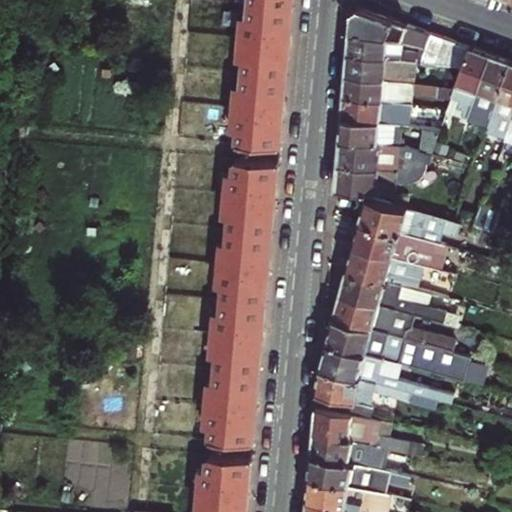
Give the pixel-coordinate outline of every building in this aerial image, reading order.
[(287,72),(291,27),(294,4),(252,0),(251,15),(244,14),(240,52),(247,53),(246,69),(287,72)] [(505,7),(511,9),(511,0),(494,0),(494,3),(505,7)] [(351,46),(406,51),(411,37),(363,20),(353,25),(353,32),(351,46)] [(406,51),(351,46),(351,55),(350,66),(403,72),(417,74),(437,76),(446,50),(411,37),(406,51)] [(461,55),(446,50),(437,76),(453,78),(461,55)] [(461,55),(453,78),(457,79),(466,80),(473,59),(461,55)] [(215,60),(177,56),(176,62),(215,66),(215,60)] [(473,59),(466,80),(458,100),(455,110),(469,115),(465,127),(472,129),(494,67),(487,65),(473,59)] [(214,74),(215,66),(176,62),(175,70),(214,74)] [(350,66),(349,73),(348,89),(401,94),(403,72),(350,66)] [(496,124),(511,79),(511,73),(509,72),(494,67),(472,129),(479,132),(483,120),(496,124)] [(284,104),(287,72),(246,69),(244,84),(237,84),(233,124),(241,125),(239,141),(281,145),(284,104)] [(417,74),(403,72),(401,94),(439,98),(451,99),(458,100),(466,80),(457,79),(454,86),(438,83),(416,81),(417,74)] [(511,79),(496,124),(511,129),(511,79)] [(401,94),(348,89),(347,96),(346,108),(400,114),(401,94)] [(439,98),(401,94),(400,114),(437,118),(439,98)] [(451,99),(444,118),(452,119),(455,110),(458,100),(451,99)] [(400,114),(346,108),(345,116),(344,131),(397,136),(400,114)] [(452,119),(451,122),(465,127),(469,115),(455,110),(452,119)] [(409,158),(342,151),(341,160),(340,176),(382,180),(408,182),(412,181),(415,180),(419,178),(421,176),(424,174),(426,171),(428,169),(429,166),(430,162),(430,160),(434,160),(435,153),(439,153),(451,122),(452,119),(444,118),(440,128),(435,126),(437,118),(400,114),(397,136),(396,150),(409,151),(409,158)] [(496,124),(483,120),(479,132),(491,136),(496,124)] [(397,136),(344,131),(343,139),(342,151),(409,158),(409,151),(396,150),(397,136)] [(239,148),(238,155),(279,159),(280,151),(281,145),(239,141),(239,148)] [(228,154),(226,171),(229,171),(236,172),(238,155),(228,154)] [(267,231),(272,231),(276,193),(279,159),(238,155),(236,172),(229,171),(225,210),(233,211),(232,227),(267,231)] [(382,180),(340,176),(339,180),(339,183),(372,185),(366,206),(372,207),(371,211),(461,236),(467,211),(414,196),(400,196),(381,186),(382,180)] [(481,237),(492,240),(499,209),(481,205),(476,227),(483,229),(481,237)] [(461,236),(371,211),(367,226),(364,234),(445,257),(448,246),(461,249),(462,245),(474,248),(476,240),(461,236)] [(164,213),(163,220),(201,224),(202,216),(164,213)] [(200,232),(201,224),(163,220),(163,228),(200,232)] [(223,242),(230,242),(232,227),(222,226),(221,241),(223,242)] [(270,260),(272,233),(272,231),(267,231),(232,227),(230,242),(223,242),(220,279),(226,279),(225,296),(266,301),(270,260)] [(511,250),(511,235),(501,232),(496,246),(511,250)] [(462,262),(445,257),(364,234),(361,246),(357,259),(423,278),(428,258),(433,260),(431,265),(447,270),(448,265),(460,268),(462,262)] [(461,297),(463,289),(423,278),(357,259),(353,273),(350,283),(421,303),(425,288),(461,297)] [(346,296),(343,306),(419,328),(439,333),(449,336),(452,326),(418,317),(421,303),(350,283),(346,296)] [(264,332),(266,301),(225,296),(223,312),(217,311),(213,351),(219,351),(218,367),(260,371),(264,332)] [(419,328),(343,306),(339,318),(336,330),(409,351),(454,364),(457,355),(434,348),(439,333),(419,328)] [(402,374),(409,351),(336,330),(332,342),(329,353),(384,369),(402,374)] [(454,364),(409,351),(402,374),(404,375),(466,393),(473,370),(454,364)] [(153,352),(152,360),(189,364),(189,356),(153,352)] [(326,363),(322,378),(433,411),(454,417),(456,408),(399,391),(379,385),(384,369),(329,353),(326,363)] [(188,371),(189,364),(152,360),(151,368),(188,371)] [(209,366),(208,381),(211,381),(217,382),(218,367),(209,366)] [(218,367),(217,382),(211,381),(207,420),(214,421),(212,437),(254,441),(258,401),(260,371),(218,367)] [(402,374),(384,369),(379,385),(399,391),(404,375),(402,374)] [(320,392),(319,403),(375,420),(378,420),(381,405),(390,408),(431,419),(433,411),(322,378),(320,392)] [(375,420),(319,403),(318,422),(372,433),(375,420)] [(378,420),(387,422),(390,408),(381,405),(378,420)] [(372,433),(318,422),(316,438),(316,446),(418,468),(420,459),(373,449),(376,434),(372,433)] [(253,449),(254,441),(212,437),(212,445),(211,452),(252,456),(253,449)] [(418,468),(316,446),(315,459),(314,468),(404,487),(407,473),(416,475),(418,468)] [(205,511),(247,511),(249,490),(252,456),(211,452),(209,469),(203,469),(199,509),(206,510),(205,511)] [(404,487),(314,468),(312,482),(311,493),(391,509),(393,498),(412,502),(415,489),(404,487)] [(311,493),(310,503),(309,511),(396,511),(397,510),(391,509),(311,493)]
